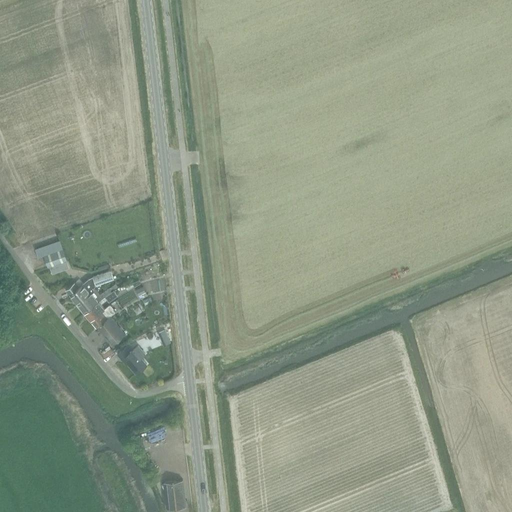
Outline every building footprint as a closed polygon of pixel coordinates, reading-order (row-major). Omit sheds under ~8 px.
[(44,255),(63,248),(60,239),(35,248),(38,257),(44,255)] [(63,248),(44,255),(48,266),(67,259),(63,248)] [(67,291),(78,303),(95,289),(97,284),(113,278),(110,270),(87,279),(78,288),(74,284),(67,291)] [(153,280),(145,283),(149,293),(156,289),(153,280)] [(99,294),(95,289),(78,303),(79,305),(77,307),(83,314),(113,289),(118,286),(115,282),(99,294)] [(138,294),(145,291),(143,286),(136,289),(138,294)] [(89,317),(91,319),(104,308),(100,303),(106,299),(108,302),(117,294),(113,289),(83,314),(88,319),(89,317)] [(119,300),(112,304),(116,311),(123,307),(119,300)] [(109,304),(105,308),(104,308),(91,319),(112,344),(125,333),(111,316),(115,312),(109,304)] [(135,373),(145,364),(139,358),(144,353),(137,345),(130,352),(126,346),(117,354),(123,360),(123,359),(135,373)] [(164,482),(167,508),(186,506),(183,479),(164,482)]
